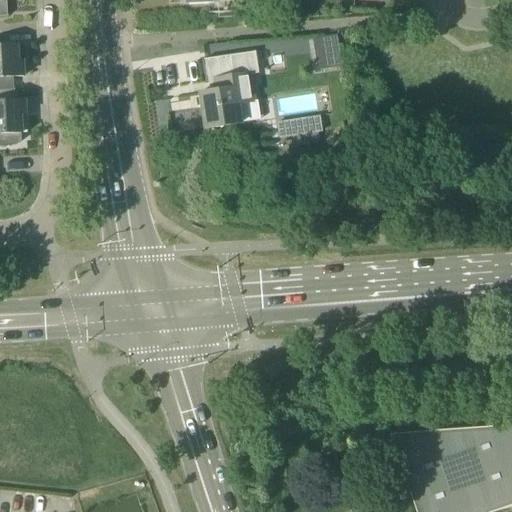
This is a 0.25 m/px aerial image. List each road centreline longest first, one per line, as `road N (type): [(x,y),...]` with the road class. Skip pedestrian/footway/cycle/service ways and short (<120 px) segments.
road 1 (primary): [(511,284),(151,310)]
road 2 (tertiary): [(97,0),(151,310)]
road 3 (residential): [(51,0),(58,172),(36,226)]
road 4 (primary): [(214,511),(151,310)]
road 5 (primary): [(0,317),(151,310)]
